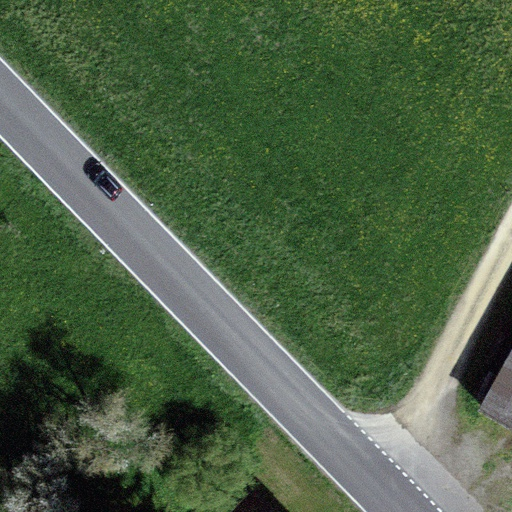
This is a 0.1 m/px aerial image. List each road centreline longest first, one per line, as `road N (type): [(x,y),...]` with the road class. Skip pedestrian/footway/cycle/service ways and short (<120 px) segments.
road 1 (secondary): [(0,98),(403,511)]
road 2 (track): [(511,214),(369,475)]
